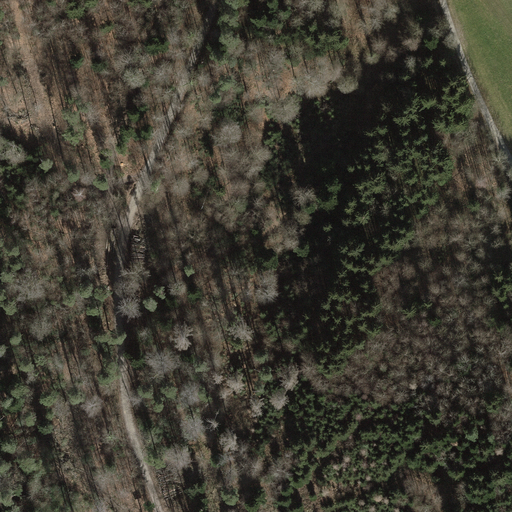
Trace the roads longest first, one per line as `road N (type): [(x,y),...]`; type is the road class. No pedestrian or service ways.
road 1 (track): [(158,511),(130,431),(114,291),(124,217),(215,0)]
road 2 (track): [(511,165),(454,45),(442,0)]
